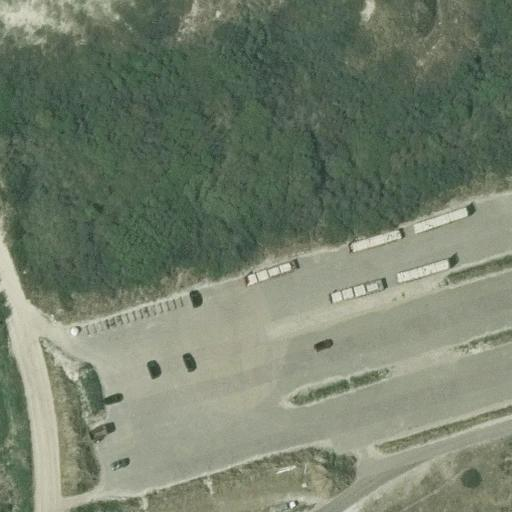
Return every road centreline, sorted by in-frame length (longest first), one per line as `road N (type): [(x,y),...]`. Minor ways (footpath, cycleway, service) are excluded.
road 1 (track): [(50,511),(40,396),(0,264)]
road 2 (unclassified): [(329,511),(392,468),(511,426)]
